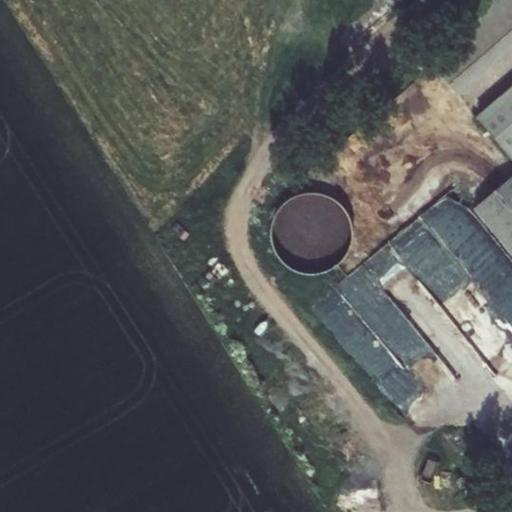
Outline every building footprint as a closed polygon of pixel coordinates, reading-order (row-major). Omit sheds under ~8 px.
[(511,0),(480,0),(423,59),(457,92),(511,36),(511,0)] [(348,30),(358,44),(398,14),(388,1),(348,30)] [(511,180),(477,211),(511,251),(511,180)] [(171,240),(190,266),(212,250),(193,224),(171,240)] [(393,239),(345,283),(429,375),(446,358),(473,336),(393,239)] [(480,252),(466,263),(497,305),(511,294),(511,262),(504,251),(487,263),(480,252)]
